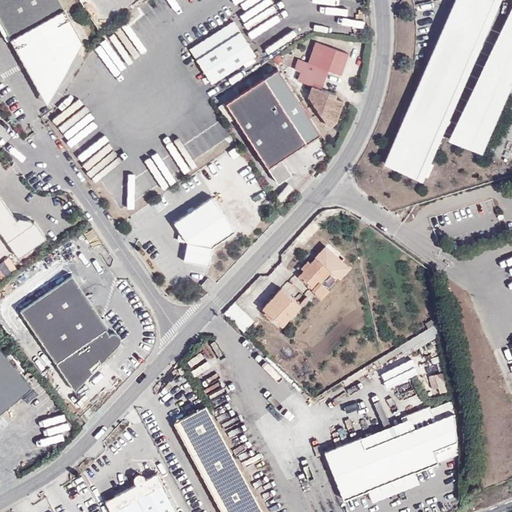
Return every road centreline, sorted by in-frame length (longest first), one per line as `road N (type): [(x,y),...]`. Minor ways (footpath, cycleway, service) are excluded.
road 1 (residential): [(183,336),(330,180),(378,75),(381,0)]
road 2 (residential): [(0,499),(66,460),(183,336)]
road 3 (residential): [(183,336),(72,176),(27,153)]
road 4 (unknown): [(511,209),(501,197),(460,196),(400,231)]
